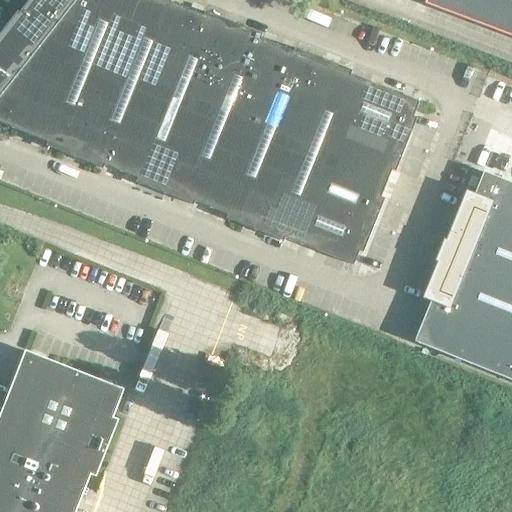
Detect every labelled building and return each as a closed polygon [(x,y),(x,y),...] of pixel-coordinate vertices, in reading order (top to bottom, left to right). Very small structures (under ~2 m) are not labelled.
[(36,49),(75,0),(28,0),(7,26),(36,49)] [(75,0),(36,49),(383,188),(390,171),(393,172),(415,119),(411,117),(417,103),(349,75),(350,71),(293,49),(292,52),(259,39),(260,35),(204,12),(202,16),(169,3),(170,0),(75,0)] [(511,0),(424,0),(423,4),(511,37),(511,0)] [(0,95),(36,49),(7,26),(0,35),(0,95)] [(379,198),(383,188),(36,49),(0,95),(0,123),(46,142),(45,146),(102,169),(103,165),(136,179),(135,182),(191,205),(193,202),(226,215),(224,219),(281,242),(283,238),(351,266),(357,251),(361,253),(382,199),(379,198)] [(463,191),(420,299),(440,307),(424,347),(511,382),(511,185),(481,173),(472,194),(463,191)] [(22,350),(7,388),(10,390),(0,416),(0,511),(73,511),(89,472),(96,475),(118,420),(111,417),(122,389),(22,350)] [(0,416),(10,390),(7,388),(1,386),(2,385),(0,384),(0,416)]
